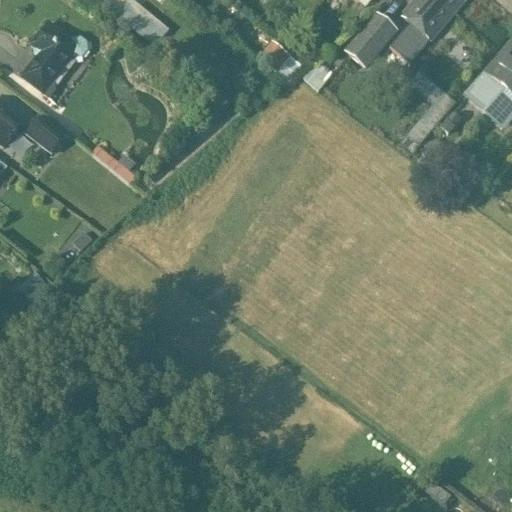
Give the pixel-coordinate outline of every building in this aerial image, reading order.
[(410,28),(389,52),(409,69),(463,5),(457,0),(420,0),(402,22),(410,28)] [(70,41),(69,44),(47,27),(31,48),(40,55),(21,80),(42,96),(70,59),(74,62),(83,60),(88,53),(86,45),(79,40),(70,41)] [(378,55),(385,47),(366,32),(360,39),(346,56),(364,72),(378,55)] [(469,34),(448,55),(464,71),(485,50),(469,34)] [(258,63),(276,78),(291,60),(272,45),(258,63)] [(511,48),(511,47),(470,95),(507,127),(511,121),(511,48)] [(312,86),(321,94),(334,79),(324,71),(312,86)] [(0,111),(0,150),(12,160),(29,136),(0,111)] [(41,134),(30,148),(52,169),(63,156),(41,134)] [(446,163),(439,141),(419,148),(426,169),(446,163)] [(117,166),(97,149),(91,157),(128,188),(134,180),(128,175),(135,168),(135,167),(124,158),(117,166)] [(0,175),(1,175),(10,182),(18,172),(0,158),(0,175)] [(0,362),(0,389),(27,409),(40,392),(0,362)] [(432,485),(424,495),(444,510),(451,500),(432,485)]
